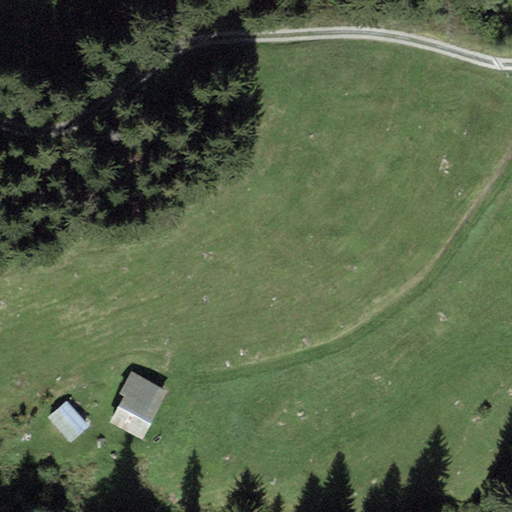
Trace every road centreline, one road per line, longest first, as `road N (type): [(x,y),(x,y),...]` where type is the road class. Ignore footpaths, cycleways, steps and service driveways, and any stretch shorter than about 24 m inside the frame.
road 1 (track): [(0,122),(48,130),(117,112),(176,53),(213,38),(388,35),(511,64)]
road 2 (track): [(511,151),(449,256),(412,296),(332,352),(193,383)]
